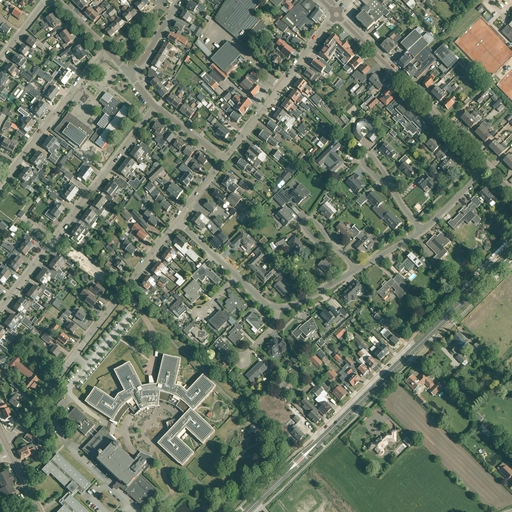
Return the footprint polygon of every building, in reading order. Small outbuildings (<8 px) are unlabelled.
[(138,0),(134,0),(136,1),(135,2),(136,4),(135,5),(140,11),(145,7),(138,0)] [(228,0),(216,21),(239,41),(241,43),(243,40),(247,36),(249,33),(251,31),(252,30),(259,21),(260,21),(252,14),(260,4),(262,3),(259,0),(228,0)] [(301,1),(302,0),(286,0),(282,4),(290,13),(301,1)] [(302,0),(301,1),(290,13),(305,24),(311,29),(316,24),(323,15),(317,10),(317,9),(316,7),(315,7),(307,0),(302,0)] [(373,0),(366,6),(361,11),(363,13),(356,20),(367,31),(374,24),(379,19),(381,18),(376,13),(374,14),(373,13),(377,9),(385,17),(389,14),(383,7),(382,8),(374,0),(372,0),(373,0)] [(87,5),(82,1),(77,6),(81,10),(87,5)] [(8,12),(10,9),(13,11),(11,14),(18,19),(22,13),(15,8),(15,9),(11,6),(12,6),(10,5),(9,5),(5,2),(3,5),(7,8),(5,11),(8,13),(9,12),(8,12)] [(203,13),(206,8),(199,4),(197,6),(190,2),(187,8),(194,12),(196,8),(203,13)] [(111,7),(106,12),(109,16),(111,18),(114,15),(117,13),(111,7)] [(89,18),(94,12),(90,8),(84,13),(89,18)] [(127,12),(132,18),(137,14),(132,8),(127,12)] [(435,8),(432,11),(438,18),(441,16),(435,8)] [(194,19),(195,17),(191,14),(190,15),(185,11),(181,18),(187,22),(189,17),(194,19)] [(99,16),(94,12),(89,18),(93,22),(99,16)] [(132,18),(127,12),(123,16),(128,22),(132,18)] [(305,24),(290,13),(282,21),(293,31),(297,26),(301,29),(305,24)] [(49,24),(55,20),(51,15),(45,19),(49,24)] [(119,19),(117,21),(115,23),(120,29),(125,25),(119,19)] [(55,20),(49,24),(49,25),(51,27),(53,29),(59,25),(55,20)] [(275,24),(277,26),(277,27),(284,33),(288,27),(281,21),(281,22),(279,20),(275,24)] [(0,27),(1,28),(0,29),(0,30),(7,35),(11,29),(4,24),(0,21),(0,27)] [(251,31),(255,34),(258,31),(264,25),(263,24),(259,21),(252,30),(251,31)] [(185,26),(178,22),(176,25),(175,25),(173,28),(178,31),(177,33),(181,35),(182,32),(183,29),(184,29),(189,32),(190,30),(185,26)] [(511,22),(509,26),(508,26),(508,27),(503,32),(502,33),(511,42),(511,22)] [(104,31),(106,28),(102,26),(99,24),(97,23),(96,24),(98,26),(101,28),(100,28),(104,31)] [(115,23),(110,27),(115,33),(120,29),(115,23)] [(190,27),(201,33),(204,29),(198,26),(197,28),(192,25),(190,27)] [(115,33),(110,27),(105,31),(110,37),(115,33)] [(201,33),(190,27),(190,29),(191,29),(190,31),(194,33),(192,35),(198,38),(201,33)] [(63,40),(69,36),(65,31),(60,34),(60,33),(55,37),(57,39),(61,37),(63,40)] [(415,31),(407,38),(421,52),(414,59),(428,45),(415,31)] [(185,45),(188,40),(177,33),(176,36),(171,33),(167,39),(175,44),(177,40),(185,45)] [(286,33),(282,39),(286,42),(287,40),(297,48),(301,42),(295,38),(294,39),(290,36),(286,33)] [(385,50),(394,41),(393,40),(396,37),(392,33),(388,37),(390,38),(388,40),(381,46),(385,50)] [(278,35),(276,38),(280,40),(279,40),(277,44),(279,46),(277,49),(277,50),(288,59),(294,52),(293,52),(288,48),(284,44),(286,42),(282,39),(278,35)] [(320,54),(328,61),(326,64),(332,70),(337,74),(345,66),(346,66),(351,60),(356,56),(355,55),(352,52),(352,51),(350,49),(350,48),(349,47),(348,46),(349,46),(346,43),(345,43),(343,42),(341,44),(338,41),(339,40),(332,35),(332,36),(331,38),(330,37),(327,40),(328,41),(324,46),(325,47),(324,47),(322,50),(323,50),(320,54)] [(69,36),(63,40),(60,42),(63,45),(62,46),(64,49),(68,45),(68,44),(73,41),(69,36)] [(394,41),(385,50),(389,54),(395,48),(395,47),(403,40),(399,36),(394,41)] [(45,47),(42,44),(37,39),(35,41),(30,37),(26,43),(32,48),(34,45),(39,48),(42,51),(45,47)] [(421,52),(407,38),(407,37),(400,44),(407,52),(396,62),(403,70),(414,59),(421,52)] [(162,48),(174,56),(175,53),(172,51),(170,50),(173,47),(166,43),(162,48)] [(223,73),(231,65),(240,55),(228,43),(214,57),(211,60),(214,64),(223,72),(223,73)] [(414,59),(403,70),(405,71),(410,77),(411,79),(412,79),(412,78),(414,76),(417,79),(425,71),(437,60),(447,70),(459,59),(444,43),(443,44),(441,46),(431,56),(430,54),(429,55),(424,50),(414,60),(414,59)] [(76,56),(83,51),(79,46),(76,49),(73,45),(59,55),(61,58),(69,52),(71,56),(74,54),(76,56)] [(31,55),(33,51),(28,48),(27,49),(23,46),(18,52),(24,56),(27,52),(31,55)] [(162,48),(159,54),(166,58),(168,55),(169,56),(173,58),(174,56),(162,48)] [(76,56),(72,59),(74,62),(76,60),(78,62),(86,56),(83,51),(76,56)] [(183,51),(179,58),(185,61),(189,55),(183,51)] [(280,65),(283,61),(279,58),(280,57),(273,52),(271,54),(273,56),(271,58),(273,59),(271,62),(274,64),(276,62),(280,65)] [(67,68),(64,65),(55,58),(55,57),(52,54),(50,56),(53,58),(51,60),(61,67),(59,70),(63,73),(61,76),(68,81),(71,76),(65,71),(67,68)] [(166,58),(159,54),(155,60),(162,64),(166,58)] [(21,68),(23,65),(25,62),(27,61),(20,55),(18,57),(16,55),(12,61),(18,65),(21,68)] [(346,66),(343,68),(347,72),(352,68),(354,71),(362,63),(361,62),(362,61),(359,58),(359,59),(357,58),(353,62),(351,60),(346,66)] [(155,60),(152,65),(159,70),(161,66),(163,67),(166,69),(167,67),(164,65),(164,66),(162,64),(155,60)] [(312,64),(311,66),(321,73),(321,74),(324,71),(329,75),(332,70),(326,64),(322,61),(320,64),(316,60),(315,60),(314,61),(311,64),(312,64)] [(464,71),(467,68),(466,67),(467,67),(465,66),(461,61),(459,63),(464,69),(463,70),(464,71)] [(64,65),(67,68),(74,73),(76,70),(70,66),(70,64),(68,62),(64,65)] [(13,77),(16,74),(17,76),(19,73),(15,70),(16,70),(9,64),(4,70),(11,76),(13,77)] [(223,72),(214,64),(210,68),(224,82),(227,78),(222,73),(223,72)] [(231,65),(223,73),(227,77),(235,68),(231,65)] [(354,74),(362,82),(368,77),(366,74),(370,70),(365,66),(360,71),(359,69),(354,74)] [(27,76),(32,80),(39,71),(36,69),(35,68),(31,73),(29,72),(26,75),(27,76)] [(148,75),(151,78),(152,77),(153,79),(160,73),(155,72),(148,68),(148,75)] [(318,77),(317,76),(308,69),(304,75),(310,79),(310,80),(314,83),(318,77)] [(208,85),(213,80),(204,72),(200,77),(208,85)] [(248,93),(253,97),(260,90),(255,86),(253,85),(255,83),(260,78),(253,72),(250,76),(251,77),(247,81),(245,79),(239,85),(241,86),(249,93),(248,93)] [(53,79),(51,81),(55,84),(57,81),(64,86),(68,81),(61,76),(57,73),(54,78),(54,77),(53,78),(53,79)] [(435,78),(432,74),(428,78),(427,77),(424,81),(425,82),(422,85),(427,90),(433,84),(431,81),(435,78)] [(369,91),(379,80),(374,75),(369,80),(373,84),(371,86),(370,85),(367,89),(369,91)] [(154,88),(160,83),(162,82),(159,78),(157,80),(156,79),(150,84),(154,88)] [(213,80),(208,85),(213,90),(218,85),(213,80)] [(297,84),(309,92),(311,90),(305,86),(307,84),(300,80),(297,84)] [(363,102),(364,104),(361,107),(363,109),(366,106),(367,105),(372,101),(374,98),(371,95),(372,94),(371,92),(374,89),(373,89),(375,87),(379,90),(385,85),(379,80),(369,91),(366,93),(369,96),(363,102)] [(46,86),(44,88),(55,97),(59,92),(53,87),(55,84),(51,81),(49,84),(48,83),(46,86)] [(160,83),(154,88),(158,93),(169,85),(167,83),(164,85),(163,86),(160,83)] [(309,92),(297,84),(295,88),(301,92),(302,90),(307,94),(309,92)] [(435,97),(447,87),(444,84),(441,88),(443,90),(441,92),(437,88),(431,93),(435,97)] [(456,84),(454,86),(450,90),(452,93),(456,88),(459,86),(458,85),(456,84)] [(169,85),(158,93),(162,98),(168,93),(167,91),(169,89),(168,89),(171,87),(169,85)] [(361,85),(355,91),(354,92),(351,95),(354,98),(357,95),(364,88),(361,85)] [(22,90),(18,87),(11,96),(15,99),(22,90)] [(28,93),(30,95),(36,99),(38,97),(32,92),(30,90),(26,87),(23,91),(25,93),(28,93)] [(449,89),(447,87),(435,97),(440,102),(446,96),(443,94),(445,92),(449,89)] [(55,97),(44,88),(42,91),(45,94),(46,93),(47,94),(45,97),(51,102),(55,97)] [(393,98),(390,95),(393,93),(389,88),(386,91),(386,90),(382,93),(384,95),(380,99),(386,105),(393,98)] [(490,91),(488,88),(483,93),(480,96),(475,100),(478,103),(483,99),(482,99),(485,96),(489,92),(490,91)] [(291,94),(301,102),(305,98),(294,90),(291,94)] [(102,112),(105,114),(96,125),(100,128),(90,140),(101,149),(130,112),(106,93),(99,102),(105,107),(102,112)] [(301,102),(291,94),(288,98),(295,103),(296,101),(300,104),(301,102)] [(313,97),(319,103),(322,100),(316,94),(313,97)] [(172,105),(176,99),(172,95),(167,102),(172,105)] [(248,108),(251,104),(244,98),(243,97),(242,98),(237,95),(235,97),(248,108)] [(452,96),(449,99),(448,99),(443,105),(448,110),(453,104),(452,103),(455,99),(452,96)] [(248,108),(235,97),(233,100),(237,104),(236,106),(238,108),(239,107),(246,112),(248,108)] [(181,103),(176,99),(172,105),(177,109),(181,103)] [(400,120),(408,112),(405,109),(400,99),(392,107),(390,105),(386,109),(395,117),(393,119),(397,123),(395,124),(400,120)] [(495,102),(491,106),(494,109),(501,102),(498,99),(495,102)] [(33,106),(43,113),(46,108),(40,103),(41,102),(37,100),(35,103),(33,105),(33,106)] [(294,111),(299,115),(301,112),(292,106),(294,105),(287,100),(286,100),(284,102),(285,102),(284,104),(294,111)] [(238,108),(236,106),(233,104),(233,103),(230,101),(228,103),(231,106),(235,110),(242,115),(244,113),(245,113),(246,112),(239,107),(238,108)] [(375,104),(372,101),(367,105),(370,109),(375,104)] [(226,112),(231,116),(230,118),(237,123),(241,117),(235,112),(234,112),(229,108),(230,107),(228,105),(225,103),(221,108),(226,112)] [(294,111),(284,104),(283,105),(282,105),(281,107),(282,107),(281,108),(288,113),(291,115),(293,115),(297,117),(299,115),(294,111)] [(504,108),(500,104),(495,109),(499,112),(504,108)] [(189,109),(185,105),(180,112),(185,115),(189,109)] [(20,108),(28,115),(30,112),(24,107),(24,108),(22,106),(21,107),(20,108)] [(43,113),(33,106),(31,107),(34,110),(32,113),(39,118),(39,117),(40,118),(42,116),(41,115),(43,113)] [(28,115),(20,108),(18,111),(26,117),(28,115)] [(192,111),(189,109),(185,115),(190,119),(194,113),(192,111)] [(291,125),(292,124),(293,120),(280,110),(277,114),(288,123),(291,125)] [(408,112),(400,120),(403,123),(401,125),(405,129),(403,130),(404,131),(408,126),(416,118),(409,111),(410,110),(408,112)] [(466,124),(477,113),(475,111),(472,115),(470,117),(466,113),(461,119),(466,124)] [(68,113),(58,127),(57,127),(54,131),(67,141),(68,140),(81,149),(94,132),(68,113)] [(477,113),(466,124),(471,129),(476,123),(473,120),(474,118),(475,119),(479,115),(477,113)] [(288,123),(277,114),(276,114),(274,116),(275,116),(274,118),(280,123),(281,121),(283,123),(286,126),(290,129),(293,126),(291,125),(288,123)] [(340,118),(347,125),(350,122),(343,115),(340,118)] [(418,116),(416,118),(408,126),(411,130),(409,132),(413,135),(412,137),(416,133),(418,135),(420,132),(419,130),(425,124),(424,125),(417,117),(418,116)] [(27,118),(23,123),(31,129),(34,124),(27,118)] [(208,121),(210,122),(213,125),(215,126),(219,129),(216,134),(223,140),(229,133),(215,122),(216,120),(213,118),(212,119),(211,118),(208,121)] [(358,141),(359,142),(363,137),(362,136),(361,135),(360,134),(360,133),(360,132),(360,131),(360,130),(360,129),(361,128),(362,127),(363,127),(364,127),(365,127),(366,127),(367,128),(368,128),(369,129),(369,130),(370,130),(370,131),(370,132),(370,133),(370,134),(377,136),(377,134),(377,132),(376,130),(376,128),(375,127),(373,125),(371,123),(369,121),(366,120),(364,120),(361,120),(358,121),(356,123),(354,126),(353,128),(353,131),(353,134),(355,137),(355,138),(356,139),(357,140),(358,140),(358,141)] [(274,132),(274,131),(275,130),(279,133),(284,137),(283,138),(285,140),(286,139),(290,142),(292,139),(282,130),(271,122),(267,127),(274,132)] [(31,129),(23,123),(17,131),(21,134),(23,131),(27,134),(31,129)] [(162,137),(165,132),(162,131),(164,129),(157,123),(152,129),(156,131),(154,134),(157,137),(154,141),(157,143),(162,137)] [(493,125),(486,133),(487,134),(489,132),(489,133),(492,130),(495,127),(493,125)] [(486,133),(483,130),(481,127),(475,133),(480,138),(486,133)] [(295,140),(298,136),(291,130),(288,133),(295,140)] [(21,134),(17,131),(15,134),(22,139),(24,137),(21,134)] [(267,141),(272,145),(275,148),(279,143),(276,141),(270,137),(271,136),(264,131),(259,137),(266,143),(267,141)] [(169,133),(164,139),(163,138),(157,145),(161,149),(167,142),(169,144),(174,137),(172,136),(173,134),(171,132),(170,134),(169,133)] [(487,134),(486,133),(480,138),(485,143),(490,137),(487,134)] [(11,142),(10,142),(7,140),(8,139),(2,136),(0,139),(0,144),(1,146),(1,147),(6,150),(11,142)] [(46,141),(53,147),(56,149),(58,147),(54,145),(56,142),(60,144),(66,148),(68,146),(57,137),(55,140),(50,137),(46,141)] [(323,137),(320,141),(325,145),(328,141),(323,137)] [(320,151),(325,145),(320,141),(319,140),(317,138),(312,143),(320,151)] [(433,152),(440,145),(437,142),(436,142),(433,138),(426,145),(433,152)] [(494,152),(500,146),(497,144),(500,141),(498,139),(489,147),(494,152)] [(12,140),(10,142),(11,142),(6,150),(12,153),(15,146),(16,147),(18,143),(12,140)] [(180,151),(185,145),(179,140),(175,145),(173,144),(169,149),(172,152),(175,148),(180,151)] [(53,147),(46,141),(42,146),(49,151),(48,152),(52,155),(52,154),(54,156),(56,154),(54,152),(56,149),(53,147)] [(144,149),(147,152),(150,149),(142,142),(140,145),(143,148),(144,149)] [(317,168),(320,165),(321,166),(324,163),(330,168),(328,170),(332,174),(344,162),(334,153),(341,146),(336,142),(313,164),(317,168)] [(390,159),(396,154),(386,143),(380,150),(384,154),(384,153),(390,159)] [(164,156),(169,149),(166,146),(163,150),(162,150),(159,152),(164,156)] [(257,158),(261,161),(260,160),(264,156),(265,157),(266,156),(260,150),(259,151),(252,146),(248,151),(249,151),(257,158)] [(500,146),(494,152),(499,157),(508,149),(506,147),(503,150),(500,146)] [(137,147),(134,151),(141,157),(142,154),(146,157),(149,153),(147,152),(144,149),(143,148),(141,150),(137,147)] [(186,166),(188,163),(191,159),(189,158),(194,152),(188,147),(183,153),(187,156),(183,163),(186,166)] [(319,150),(315,147),(310,153),(313,156),(319,150)] [(280,153),(276,150),(271,155),(276,159),(280,153)] [(134,151),(130,156),(137,161),(139,162),(138,163),(140,164),(140,165),(145,169),(147,167),(142,163),(143,162),(140,160),(139,159),(141,157),(134,151)] [(249,151),(245,156),(248,158),(246,160),(254,167),(257,163),(254,160),(257,158),(249,151)] [(44,165),(45,166),(47,164),(44,161),(45,158),(38,152),(34,157),(44,165)] [(508,166),(511,162),(511,158),(511,157),(511,152),(511,153),(503,161),(508,166)] [(54,156),(52,154),(52,155),(50,157),(56,162),(57,163),(59,160),(58,159),(54,156)] [(82,172),(89,177),(93,172),(90,170),(91,168),(88,165),(90,162),(80,155),(80,156),(77,154),(75,156),(78,158),(86,164),(84,166),(86,168),(82,172)] [(204,165),(208,160),(202,155),(198,160),(193,157),(192,159),(200,165),(201,163),(204,165)] [(405,163),(409,159),(405,156),(399,162),(402,166),(400,168),(404,173),(405,172),(410,177),(415,172),(414,172),(417,169),(413,165),(410,168),(405,163)] [(44,165),(34,157),(30,162),(37,167),(36,168),(39,171),(38,173),(44,177),(46,175),(40,170),(44,165)] [(128,159),(125,163),(135,170),(136,168),(138,169),(139,169),(138,168),(139,167),(137,165),(128,159)] [(446,173),(454,165),(448,159),(440,167),(446,173)] [(250,173),(253,169),(248,165),(242,160),(237,166),(244,171),(245,169),(247,171),(247,172),(249,173),(249,172),(250,173)] [(197,174),(201,168),(196,164),(195,164),(192,162),(190,164),(193,167),(192,169),(197,174)] [(125,163),(122,168),(130,174),(134,177),(135,175),(133,173),(135,170),(125,163)] [(163,168),(161,166),(160,165),(155,171),(157,174),(156,175),(157,176),(156,177),(161,173),(160,171),(163,168)] [(187,174),(180,182),(187,187),(193,178),(191,176),(192,174),(183,165),(185,167),(183,170),(187,174)] [(286,169),(291,173),(295,169),(290,165),(286,169)] [(33,172),(32,173),(26,168),(22,173),(32,181),(35,177),(36,178),(37,176),(36,175),(33,172)] [(65,174),(71,179),(73,177),(61,168),(59,170),(64,174),(65,175),(65,174)] [(119,169),(117,171),(118,172),(125,177),(127,178),(128,177),(130,174),(122,168),(120,169),(119,169)] [(89,177),(82,172),(79,170),(77,172),(81,174),(79,177),(77,180),(80,182),(82,179),(85,182),(89,177)] [(154,172),(151,174),(147,178),(151,183),(155,179),(156,177),(157,176),(156,175),(157,174),(155,171),(154,172)] [(266,178),(263,177),(263,176),(257,172),(254,176),(260,181),(261,180),(263,182),(266,178)] [(32,181),(22,173),(18,178),(24,183),(24,184),(27,186),(26,189),(32,194),(34,191),(28,186),(30,184),(32,181)] [(65,175),(64,174),(62,176),(63,177),(69,182),(71,179),(65,174),(65,175)] [(357,194),(363,187),(365,186),(358,178),(359,177),(355,174),(346,183),(357,194)] [(226,178),(224,180),(237,190),(239,188),(235,184),(235,185),(232,183),(235,180),(231,176),(230,178),(228,176),(226,178)] [(430,189),(434,185),(431,182),(431,181),(426,176),(418,184),(423,190),(427,186),(430,189)] [(107,186),(115,192),(116,193),(119,190),(118,189),(119,188),(122,190),(127,183),(120,178),(115,184),(111,181),(107,186)] [(280,189),(286,183),(280,178),(274,184),(280,189)] [(164,180),(163,182),(180,196),(183,191),(173,184),(172,185),(166,181),(164,180)] [(237,190),(224,180),(223,182),(221,184),(230,191),(234,194),(237,190)] [(251,188),(249,186),(242,180),(239,185),(246,190),(248,191),(251,188)] [(65,189),(74,196),(78,192),(72,187),(74,185),(71,182),(65,189)] [(180,196),(163,182),(162,182),(160,184),(162,185),(162,186),(168,190),(166,192),(176,200),(180,196)] [(156,189),(152,186),(150,183),(145,188),(147,191),(151,194),(150,194),(155,199),(160,193),(156,189)] [(115,192),(107,186),(104,191),(107,194),(106,197),(112,201),(113,199),(111,197),(115,192)] [(74,196),(65,189),(63,188),(62,190),(66,193),(63,198),(69,203),(74,196)] [(290,190),(288,192),(287,190),(283,194),(280,191),(281,190),(277,194),(287,204),(285,202),(288,199),(290,201),(292,198),(298,204),(306,196),(298,188),(294,191),(291,188),(290,190)] [(489,205),(496,198),(494,195),(493,196),(485,188),(479,194),(489,205)] [(213,195),(220,202),(218,204),(222,207),(226,202),(225,202),(228,199),(217,190),(213,195)] [(379,215),(384,210),(381,206),(381,207),(380,205),(382,203),(378,199),(379,198),(373,193),(370,196),(367,192),(362,197),(366,202),(368,200),(375,207),(377,205),(378,206),(378,207),(379,209),(377,211),(378,213),(379,215)] [(232,195),(230,197),(238,203),(241,199),(236,195),(235,197),(232,195)] [(100,196),(96,201),(104,206),(107,201),(110,203),(112,201),(106,197),(104,199),(100,196)] [(161,205),(160,207),(167,212),(171,207),(164,201),(165,201),(159,196),(156,201),(161,205)] [(329,219),(335,214),(337,212),(329,204),(332,201),(330,199),(330,200),(326,196),(324,199),(325,200),(320,205),(323,207),(320,210),(329,219)] [(238,203),(230,197),(227,201),(235,207),(238,203)] [(476,207),(477,208),(481,204),(474,197),(471,201),(472,202),(476,207)] [(282,207),(286,204),(280,198),(277,202),(282,207)] [(217,207),(209,200),(204,206),(213,213),(217,207)] [(54,209),(61,214),(64,209),(61,206),(62,205),(56,201),(54,205),(56,206),(54,209)] [(104,206),(96,201),(93,205),(97,208),(95,211),(101,215),(102,213),(100,211),(104,206)] [(472,202),(468,206),(468,207),(465,210),(463,208),(458,213),(459,214),(452,221),(451,220),(448,223),(455,231),(457,228),(458,227),(456,225),(463,218),(465,220),(469,224),(473,220),(476,224),(481,219),(477,215),(476,216),(472,213),(473,212),(472,211),(476,207),(472,202)] [(61,214),(54,209),(51,212),(49,211),(48,211),(45,216),(54,222),(56,219),(57,219),(61,214)] [(285,226),(293,218),(284,209),(277,215),(283,220),(281,222),(285,226)] [(89,210),(85,215),(92,220),(96,216),(99,218),(101,215),(95,211),(93,213),(89,210)] [(132,217),(126,210),(121,214),(128,221),(132,217)] [(141,225),(145,222),(135,210),(131,214),(141,225)] [(150,220),(148,222),(155,228),(159,222),(153,217),(154,215),(148,210),(144,216),(150,220)] [(387,212),(384,210),(379,215),(380,215),(382,217),(384,216),(385,217),(383,219),(395,230),(402,223),(396,217),(397,216),(395,218),(390,213),(390,212),(388,214),(387,212)] [(199,213),(195,218),(206,225),(208,223),(207,222),(208,220),(205,218),(199,213)] [(92,220),(85,215),(81,220),(85,223),(84,225),(90,230),(92,232),(94,229),(91,227),(95,222),(92,220)] [(224,224),(217,217),(214,221),(221,228),(224,224)] [(195,218),(192,222),(198,227),(197,228),(201,231),(206,225),(195,218)] [(357,236),(362,232),(355,225),(349,231),(341,223),(336,228),(346,238),(349,235),(351,237),(354,239),(353,239),(357,236)] [(74,229),(82,235),(84,237),(86,237),(88,234),(88,232),(90,230),(84,225),(82,227),(77,224),(74,229)] [(140,236),(143,232),(144,231),(136,224),(132,229),(138,234),(140,236)] [(82,235),(74,229),(70,234),(74,237),(72,239),(78,244),(80,241),(78,240),(82,235)] [(140,236),(138,234),(136,237),(143,242),(148,236),(143,232),(140,236)] [(221,232),(216,237),(223,244),(228,239),(221,232)] [(362,232),(357,236),(360,240),(360,241),(354,246),(361,253),(365,248),(366,249),(367,249),(366,248),(368,246),(371,248),(376,244),(367,235),(366,236),(362,232)] [(247,251),(254,245),(243,234),(231,245),(235,249),(240,244),(247,251)] [(437,254),(449,242),(441,234),(437,238),(435,236),(427,244),(437,254)] [(119,239),(124,243),(123,245),(128,248),(125,251),(132,256),(137,250),(130,245),(131,244),(126,241),(128,238),(123,235),(119,239)] [(177,239),(174,241),(179,246),(176,248),(184,256),(185,254),(194,262),(199,257),(190,249),(188,251),(185,248),(187,246),(185,245),(187,243),(180,236),(179,236),(178,236),(177,236),(176,237),(176,238),(177,239)] [(289,243),(294,249),(300,255),(300,254),(306,248),(295,237),(289,243)] [(217,250),(222,245),(215,238),(211,242),(217,250)] [(285,243),(282,238),(274,243),(277,248),(285,243)] [(20,244),(22,245),(29,251),(33,246),(28,243),(25,241),(23,240),(20,244)] [(29,251),(22,245),(19,248),(16,246),(15,248),(10,245),(9,247),(14,251),(16,249),(25,256),(29,251)] [(111,253),(114,250),(109,245),(106,247),(111,253)] [(256,274),(261,269),(259,266),(258,268),(255,265),(265,256),(261,253),(265,249),(261,245),(253,253),(257,257),(248,265),(256,274)] [(165,254),(172,259),(175,254),(176,255),(178,253),(174,250),(173,252),(169,249),(165,254)] [(172,259),(165,254),(161,259),(165,262),(164,263),(167,266),(170,263),(169,262),(172,259)] [(418,268),(422,265),(426,269),(430,265),(422,257),(423,258),(419,261),(412,254),(402,264),(400,262),(395,267),(400,272),(404,268),(409,272),(415,265),(418,268)] [(56,256),(52,261),(59,267),(61,268),(65,263),(71,267),(73,264),(67,261),(65,259),(63,262),(56,256)] [(444,263),(437,256),(433,261),(440,268),(444,263)] [(16,257),(12,262),(20,267),(23,262),(16,257)] [(117,270),(118,269),(120,271),(125,265),(119,261),(120,260),(117,257),(115,260),(118,263),(115,267),(109,262),(105,266),(110,270),(112,267),(117,270)] [(332,271),(337,267),(328,259),(324,263),(323,261),(319,266),(327,274),(331,270),(332,271)] [(59,267),(52,261),(48,266),(58,273),(56,276),(61,280),(63,278),(60,276),(62,273),(58,269),(59,267)] [(20,267),(12,262),(10,265),(7,263),(4,266),(7,268),(8,267),(16,272),(20,267)] [(167,266),(164,263),(162,265),(158,262),(155,268),(161,272),(164,268),(165,269),(167,266)] [(195,281),(196,282),(198,279),(202,283),(208,276),(217,285),(221,281),(204,264),(192,278),(195,281)] [(0,275),(6,280),(10,275),(5,272),(7,269),(2,266),(0,267),(0,275)] [(265,266),(261,269),(256,274),(265,282),(273,274),(277,277),(278,276),(281,273),(285,269),(281,266),(278,269),(274,266),(267,273),(264,270),(267,268),(265,266)] [(161,272),(155,268),(151,273),(154,275),(153,277),(156,280),(159,277),(158,276),(161,272)] [(41,273),(39,275),(46,280),(49,277),(53,280),(54,279),(60,283),(61,280),(56,276),(55,277),(53,276),(54,275),(49,272),(48,274),(43,270),(42,269),(41,269),(40,271),(40,272),(41,273)] [(281,273),(278,276),(279,277),(275,282),(277,284),(275,287),(284,297),(287,294),(289,297),(292,294),(280,282),(285,277),(281,273)] [(404,283),(404,284),(406,285),(408,284),(398,274),(396,276),(396,277),(397,277),(404,283)] [(46,280),(39,275),(37,277),(36,277),(35,278),(35,279),(35,280),(43,285),(46,288),(47,286),(44,283),(46,280)] [(148,276),(144,281),(150,286),(153,282),(154,283),(156,280),(153,277),(152,279),(148,276)] [(397,277),(396,277),(393,280),(392,279),(388,283),(386,282),(382,286),(383,287),(378,293),(384,299),(387,296),(385,293),(392,286),(396,291),(394,293),(397,296),(398,295),(401,298),(406,293),(400,288),(404,284),(404,283),(397,277)] [(150,286),(144,281),(140,286),(144,289),(143,291),(146,293),(148,291),(147,290),(150,286)] [(196,282),(195,281),(185,291),(187,293),(191,297),(189,299),(193,303),(200,296),(197,293),(202,288),(196,282)] [(344,293),(340,296),(348,304),(351,300),(352,301),(353,301),(354,301),(355,300),(356,299),(356,298),(356,297),(356,296),(357,295),(361,292),(360,291),(363,289),(356,281),(344,293)] [(30,291),(37,296),(39,293),(41,294),(42,292),(41,291),(34,286),(30,291)] [(88,291),(94,296),(96,293),(100,297),(103,294),(103,295),(106,291),(103,289),(102,290),(97,286),(95,289),(92,286),(88,291)] [(94,296),(88,291),(85,289),(80,295),(87,299),(85,302),(90,306),(89,307),(92,309),(95,306),(94,305),(96,302),(91,299),(94,296)] [(35,299),(37,296),(30,291),(28,293),(27,292),(25,295),(26,296),(31,300),(30,302),(34,305),(35,303),(36,303),(38,301),(35,299)] [(230,313),(233,310),(236,307),(239,311),(241,309),(243,311),(247,308),(244,306),(245,305),(232,293),(229,296),(231,297),(226,303),(227,304),(224,307),(230,313)] [(170,309),(179,318),(186,311),(182,307),(183,305),(183,304),(182,305),(181,304),(185,301),(177,294),(174,297),(178,301),(170,309)] [(24,309),(24,310),(26,311),(27,310),(28,309),(28,308),(29,307),(30,306),(21,299),(20,299),(19,298),(18,300),(18,301),(18,302),(17,304),(24,309)] [(52,305),(58,309),(60,306),(58,303),(60,300),(57,298),(52,305)] [(24,309),(17,304),(15,306),(15,305),(14,305),(12,307),(13,308),(13,309),(20,314),(20,315),(23,317),(25,315),(22,312),(24,310),(24,309)] [(86,316),(79,311),(80,310),(76,307),(74,311),(77,313),(75,316),(82,322),(86,316)] [(325,311),(321,316),(330,325),(341,315),(333,307),(329,311),(330,312),(328,314),(325,311)] [(220,310),(209,322),(218,330),(229,318),(228,318),(231,316),(224,310),(222,312),(220,310)] [(387,324),(377,315),(375,312),(371,316),(380,323),(384,327),(387,324)] [(255,334),(258,331),(264,325),(252,313),(246,319),(255,328),(252,331),(255,334)] [(9,318),(8,320),(15,326),(19,320),(11,315),(10,314),(8,316),(9,318)] [(38,325),(43,320),(44,318),(42,316),(36,323),(38,325)] [(299,327),(292,334),(297,339),(300,335),(305,340),(308,337),(307,336),(311,333),(312,334),(314,332),(315,331),(317,329),(318,331),(313,318),(312,318),(313,319),(309,323),(307,325),(306,324),(301,329),(299,327)] [(15,326),(8,320),(6,322),(4,322),(3,324),(3,325),(11,331),(15,326)] [(28,324),(23,320),(21,322),(26,326),(30,330),(32,327),(28,324)] [(73,334),(77,328),(71,324),(70,324),(67,321),(66,323),(69,326),(66,329),(73,334)] [(236,346),(244,338),(242,335),(243,334),(241,331),(243,329),(236,322),(233,325),(236,327),(229,334),(231,336),(228,338),(236,346)] [(55,326),(54,325),(50,330),(60,337),(58,340),(64,345),(68,340),(56,331),(58,328),(55,326)] [(188,336),(191,334),(189,332),(193,328),(190,325),(183,331),(188,336)] [(191,332),(201,341),(203,344),(206,340),(205,339),(208,335),(203,330),(201,332),(196,327),(191,332)] [(0,337),(2,339),(4,336),(7,337),(8,335),(6,333),(0,329),(0,337)] [(345,330),(338,337),(340,339),(348,332),(345,330)] [(379,341),(382,343),(383,345),(385,343),(382,339),(373,330),(370,332),(379,341)] [(389,342),(395,347),(400,342),(394,336),(394,337),(388,331),(382,336),(389,342)] [(468,342),(460,333),(452,340),(455,344),(450,349),(455,354),(456,354),(458,356),(456,359),(462,364),(466,360),(458,351),(460,349),(461,349),(468,342)] [(52,339),(46,335),(45,334),(41,339),(50,346),(49,347),(52,349),(49,353),(55,357),(60,350),(54,346),(54,347),(51,344),(49,343),(52,339)] [(365,351),(368,348),(362,342),(363,341),(357,336),(353,339),(363,349),(365,351)] [(215,343),(217,345),(216,347),(225,356),(224,365),(229,366),(231,350),(220,338),(215,343)] [(281,354),(289,347),(282,340),(278,344),(273,339),(268,344),(270,346),(265,350),(272,357),(279,351),(281,354)] [(321,348),(326,343),(321,339),(316,343),(321,348)] [(383,345),(382,343),(379,345),(382,348),(379,350),(385,356),(390,352),(383,345)] [(486,351),(478,343),(471,350),(479,357),(486,351)] [(385,356),(379,350),(377,348),(372,352),(374,355),(380,361),(381,361),(385,356)] [(365,351),(363,349),(361,352),(364,355),(359,360),(363,365),(366,363),(372,368),(376,363),(373,360),(374,360),(365,351)] [(326,356),(320,350),(316,355),(321,360),(326,356)] [(317,368),(320,365),(322,363),(311,352),(306,357),(317,368)] [(179,465),(179,464),(182,467),(186,463),(186,462),(189,460),(194,454),(177,438),(186,429),(203,445),(211,436),(211,437),(215,432),(212,430),(213,429),(194,411),(214,390),(213,390),(216,387),(211,383),(203,375),(187,392),(182,387),(175,386),(180,363),(181,359),(175,358),(164,356),(157,385),(155,385),(153,385),(153,383),(151,383),(150,383),(150,385),(149,385),(144,386),(142,387),(132,366),(131,366),(130,363),(124,366),(114,371),(124,392),(118,395),(114,401),(95,388),(85,402),(88,405),(113,422),(118,424),(119,424),(120,420),(122,417),(125,414),(127,411),(130,408),(136,415),(136,416),(136,415),(139,413),(141,411),(144,410),(146,409),(147,409),(147,410),(149,410),(149,408),(152,407),(155,407),(158,407),(159,401),(163,401),(166,402),(170,404),(173,405),(176,407),(179,409),(182,412),(184,415),(185,415),(157,444),(179,465)] [(35,384),(38,381),(31,375),(32,374),(18,363),(20,360),(16,357),(8,366),(12,370),(15,367),(20,372),(22,374),(28,379),(22,386),(30,393),(37,385),(35,384)] [(358,370),(353,365),(353,364),(347,358),(344,361),(356,373),(358,371),(358,370)] [(363,365),(359,360),(357,359),(356,361),(359,365),(358,366),(360,368),(358,370),(358,371),(363,376),(368,371),(365,368),(366,367),(363,365)] [(268,373),(271,369),(266,364),(264,366),(260,362),(247,376),(250,379),(248,380),(252,384),(265,370),(268,373)] [(346,373),(357,384),(358,382),(358,381),(360,380),(355,375),(356,374),(350,368),(346,373)] [(336,377),(330,370),(325,375),(332,381),(336,377)] [(357,384),(346,373),(341,377),(347,382),(348,382),(353,387),(354,385),(355,386),(357,384)] [(421,387),(425,383),(430,388),(433,385),(428,380),(423,374),(417,380),(413,376),(406,383),(414,391),(420,385),(421,387)] [(288,386),(286,384),(290,380),(285,376),(275,385),(280,390),(283,387),(285,389),(288,386)] [(9,385),(11,386),(11,387),(17,392),(19,389),(14,384),(12,382),(9,385)] [(328,392),(331,389),(325,383),(322,386),(328,392)] [(442,388),(437,384),(429,392),(434,396),(442,388)] [(318,386),(316,388),(315,388),(312,392),(317,397),(321,393),(323,391),(318,386)] [(340,401),(347,393),(340,386),(333,393),(340,401)] [(16,408),(20,403),(16,400),(18,397),(13,393),(10,396),(13,398),(9,404),(16,408)] [(322,406),(319,409),(325,415),(331,409),(326,404),(328,402),(323,397),(324,397),(321,394),(316,399),(322,406)] [(422,405),(425,401),(419,395),(415,398),(422,405)] [(316,424),(321,419),(315,412),(317,410),(306,400),(304,402),(303,403),(310,411),(309,413),(310,414),(308,416),(316,424)] [(5,404),(0,405),(0,409),(0,410),(1,410),(2,412),(1,412),(5,420),(11,417),(9,413),(10,413),(7,407),(6,407),(5,404)] [(95,426),(75,408),(66,418),(85,436),(95,426)] [(391,420),(387,423),(394,430),(397,427),(391,420)] [(299,441),(304,436),(304,435),(304,436),(295,426),(291,430),(293,432),(291,434),(299,441)] [(95,463),(96,463),(110,477),(116,483),(115,484),(124,492),(131,498),(132,499),(141,508),(151,497),(151,496),(156,492),(157,491),(140,475),(142,473),(144,474),(146,472),(150,467),(156,462),(150,456),(148,456),(145,455),(143,454),(141,453),(141,452),(133,461),(127,456),(118,448),(121,446),(120,445),(119,443),(109,434),(110,432),(108,430),(107,430),(104,427),(100,431),(82,450),(82,451),(93,461),(95,459),(97,461),(95,463)] [(485,429),(482,432),(488,438),(490,435),(485,429)] [(27,434),(24,438),(30,443),(33,439),(35,436),(29,432),(27,434)] [(375,443),(374,444),(371,444),(370,444),(369,445),(369,446),(368,447),(369,448),(369,449),(370,449),(371,450),(374,450),(378,454),(380,455),(381,455),(382,454),(383,454),(383,452),(382,450),(382,449),(387,444),(386,443),(388,442),(395,442),(395,432),(390,432),(390,435),(386,435),(382,439),(381,438),(379,439),(378,439),(375,442),(375,443)] [(413,444),(406,437),(402,441),(409,448),(413,444)] [(19,456),(32,449),(33,449),(31,445),(27,447),(26,447),(17,451),(19,456)] [(34,449),(33,449),(19,456),(21,460),(25,458),(30,456),(34,454),(34,452),(35,452),(35,451),(34,449)] [(86,482),(80,476),(74,471),(68,465),(63,460),(57,454),(50,461),(41,471),(47,477),(49,474),(55,479),(61,485),(66,489),(67,490),(68,492),(66,494),(61,500),(58,503),(62,507),(57,511),(85,511),(82,509),(77,503),(71,498),(77,492),(81,495),(83,493),(89,486),(90,486),(86,482)] [(511,471),(506,466),(500,472),(507,480),(511,476),(511,471)] [(0,480),(4,489),(0,491),(3,497),(13,492),(11,487),(13,486),(6,472),(0,475),(0,480)]
